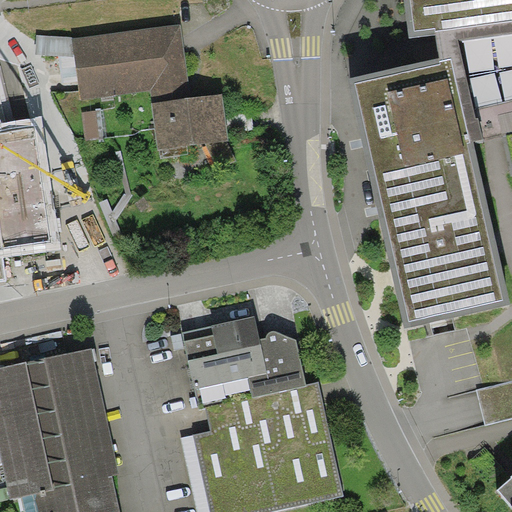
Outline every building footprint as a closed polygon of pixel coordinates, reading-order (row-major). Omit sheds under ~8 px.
[(511,0),(403,0),(409,37),(436,34),(440,58),(350,78),(405,328),(511,304),(474,141),(504,134),(511,173),(511,172),(511,0)] [(180,22),(72,36),(74,56),(80,98),(150,89),(151,103),(157,149),(228,139),(222,93),(190,97),(180,22)] [(35,54),(74,56),(72,36),(37,35),(35,54)] [(96,110),(81,112),(85,139),(100,137),(96,110)] [(0,283),(7,283),(3,256),(59,249),(41,118),(0,123),(0,283)] [(306,385),(296,340),(276,332),(273,331),(269,333),(268,335),(266,338),(260,339),(255,316),(181,332),(182,333),(185,348),(188,361),(194,390),(196,390),(200,409),(206,408),(211,430),(193,434),(210,511),(272,511),(344,496),(319,383),(306,385)] [(174,350),(185,348),(182,333),(171,336),(174,350)] [(93,348),(0,367),(0,453),(10,500),(22,498),(35,495),(38,511),(119,511),(112,476),(119,474),(93,348)] [(511,381),(476,389),(485,426),(511,418),(511,381)] [(210,511),(193,434),(181,437),(197,511),(210,511)] [(511,475),(511,476),(511,478),(497,490),(511,507),(511,475)] [(38,511),(35,495),(22,498),(25,511),(38,511)]
